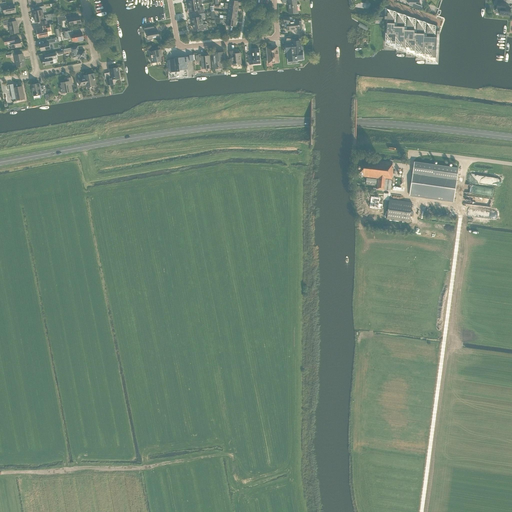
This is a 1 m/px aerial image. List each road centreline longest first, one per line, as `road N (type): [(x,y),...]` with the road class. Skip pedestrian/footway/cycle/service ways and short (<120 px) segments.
road 1 (primary): [(511,137),(357,122),(255,123),(0,162)]
road 2 (track): [(420,511),(460,214),(458,205),(404,198)]
road 3 (track): [(0,474),(193,457)]
road 4 (residential): [(169,0),(179,47),(273,38),(273,0)]
road 5 (residential): [(83,0),(95,63),(37,76)]
